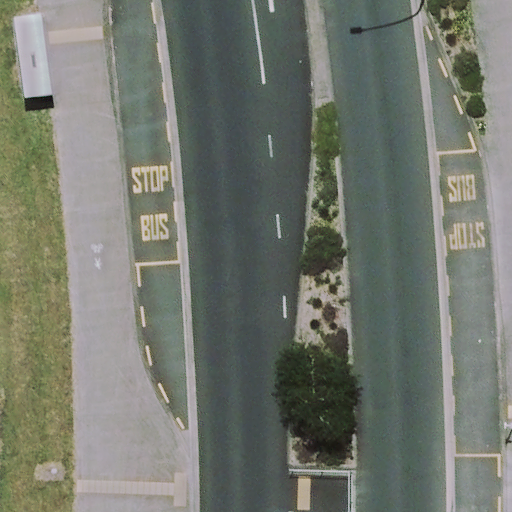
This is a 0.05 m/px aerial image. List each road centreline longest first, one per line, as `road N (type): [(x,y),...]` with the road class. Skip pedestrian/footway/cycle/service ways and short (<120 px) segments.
road 1 (secondary): [(234,511),(204,0)]
road 2 (secondary): [(377,0),(398,354),(397,511)]
